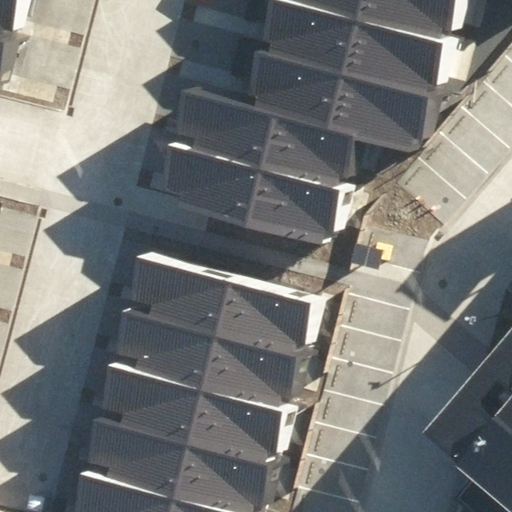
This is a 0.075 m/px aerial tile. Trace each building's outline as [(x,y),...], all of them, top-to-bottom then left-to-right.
[(0,0),(0,32),(20,37),(29,0),(0,0)] [(297,0),(274,0),(261,48),(434,94),(448,40),(297,0)] [(297,0),(448,40),(458,0),(297,0)] [(0,89),(7,92),(20,37),(0,32),(0,89)] [(261,48),(247,102),(369,134),(420,148),(434,94),(261,48)] [(247,102),(191,87),(176,142),(353,191),(369,134),(247,102)] [(353,191),(176,142),(162,191),(339,240),(353,191)] [(118,305),(306,355),(320,301),(132,252),(118,305)] [(103,359),(291,408),(306,355),(118,305),(103,359)] [(509,511),(511,511),(511,356),(503,367),(475,483),(509,511)] [(89,412),(277,462),(291,408),(103,359),(89,412)] [(75,466),(249,511),(263,511),(277,462),(89,412),(75,466)] [(62,511),(249,511),(75,466),(62,511)]
